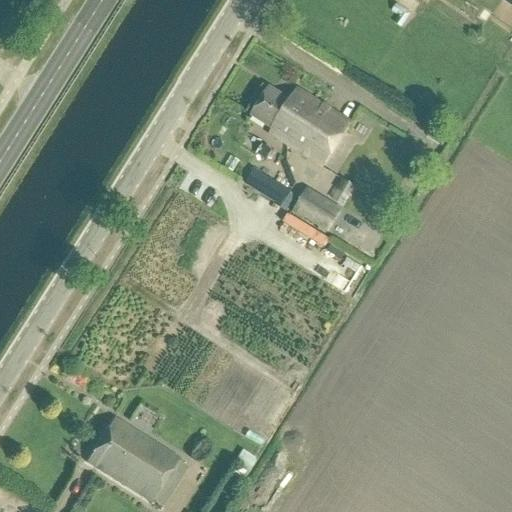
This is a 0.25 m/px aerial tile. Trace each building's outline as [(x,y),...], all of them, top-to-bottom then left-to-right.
[(291,100),(269,87),(250,118),(272,131),(269,136),(324,170),(353,124),(298,89),(291,100)] [(272,152),(262,146),(257,155),(267,161),(272,152)] [(253,169),(244,184),(282,208),(292,192),(253,169)] [(330,234),(344,210),(308,188),(293,212),(330,234)] [(298,247),(305,237),(271,214),(264,224),(298,247)] [(157,509),(186,464),(116,419),(87,464),(157,509)] [(237,491),(256,461),(243,454),(225,484),(237,491)]
